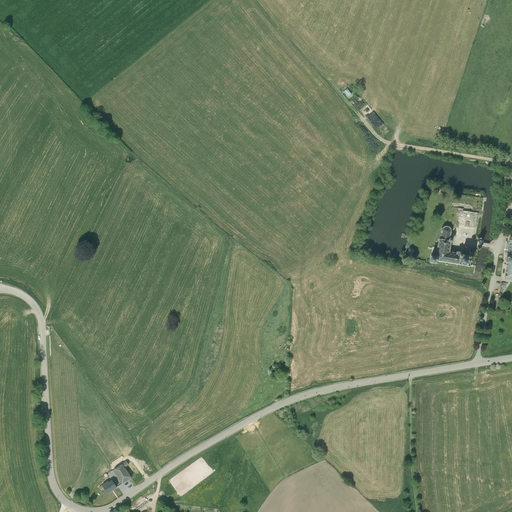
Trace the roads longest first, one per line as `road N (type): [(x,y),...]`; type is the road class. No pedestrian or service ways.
road 1 (tertiary): [(511,358),(305,396),(90,510),(68,505),(55,485),(38,309),(20,291),(0,288)]
road 2 (track): [(417,511),(410,375)]
